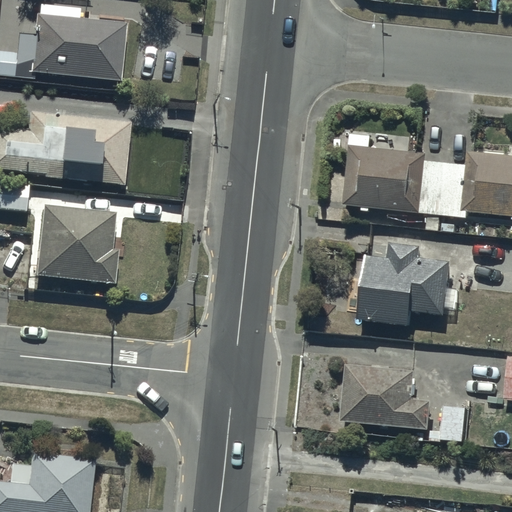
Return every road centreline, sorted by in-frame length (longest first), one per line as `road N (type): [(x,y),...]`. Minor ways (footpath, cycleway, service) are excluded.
road 1 (tertiary): [(233,375),(269,41)]
road 2 (residential): [(225,454),(511,487)]
road 3 (residential): [(269,41),(511,65)]
road 4 (residential): [(0,353),(233,375)]
